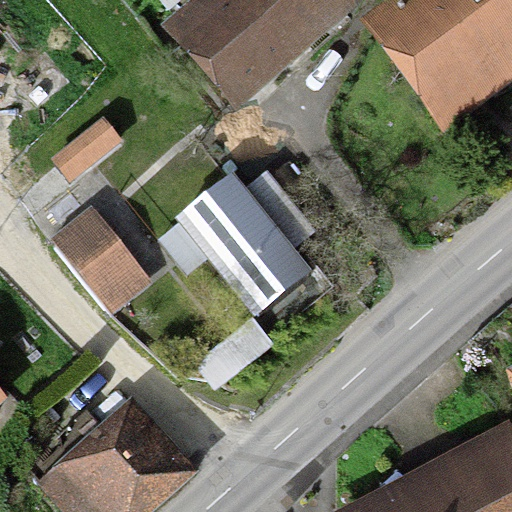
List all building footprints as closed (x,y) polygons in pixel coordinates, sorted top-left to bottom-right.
[(172,30),(236,102),(341,9),(334,0),(236,0),(212,22),(199,7),(172,30)] [(511,63),(511,0),(425,0),(409,12),(403,3),(377,25),(442,115),(511,63)] [(105,123),(53,164),(66,181),(118,140),(105,123)] [(290,255),(313,236),(270,182),(248,200),(231,180),(180,221),(258,319),(309,278),(290,255)] [(94,214),(55,245),(105,309),(145,277),(94,214)] [(64,511),(152,511),(191,478),(130,408),(42,487),(64,511)] [(385,511),(511,511),(511,441),(509,443),(511,447),(385,511)]
